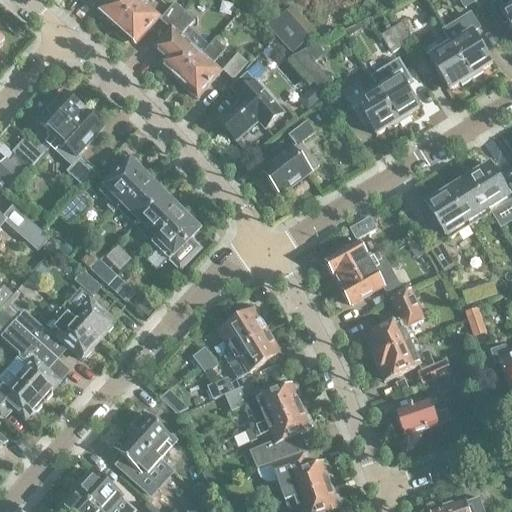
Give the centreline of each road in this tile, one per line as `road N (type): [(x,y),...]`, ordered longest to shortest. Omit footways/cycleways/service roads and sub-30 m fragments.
road 1 (residential): [(3,511),(189,306),(264,249)]
road 2 (residential): [(264,249),(183,141),(66,30)]
road 3 (residential): [(264,249),(511,103)]
road 4 (residential): [(378,489),(321,333),(264,249)]
road 5 (residential): [(511,447),(378,489)]
